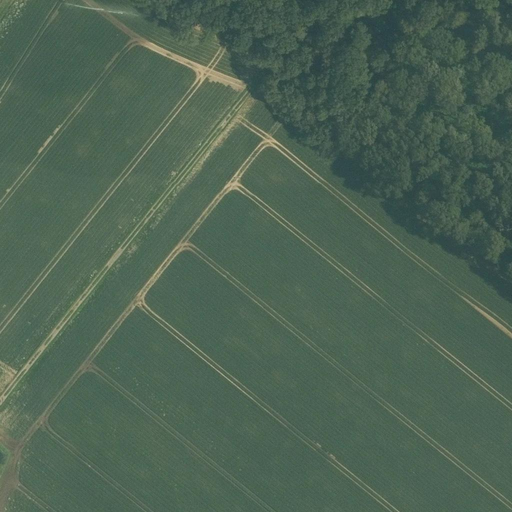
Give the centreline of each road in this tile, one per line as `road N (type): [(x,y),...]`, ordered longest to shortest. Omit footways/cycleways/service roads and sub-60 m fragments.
road 1 (track): [(285,46),(0,407)]
road 2 (unknown): [(183,0),(266,31),(511,226)]
